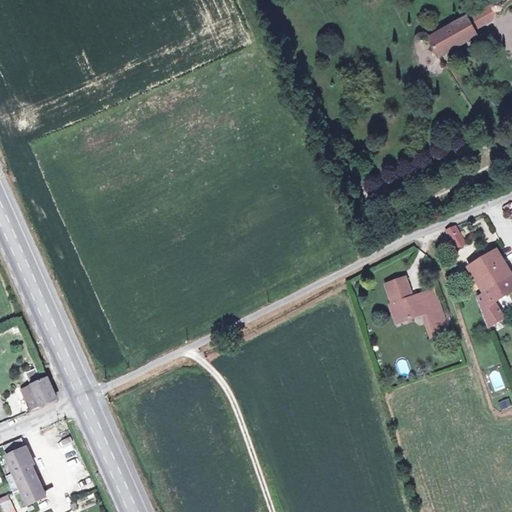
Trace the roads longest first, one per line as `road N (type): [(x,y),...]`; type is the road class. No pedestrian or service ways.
road 1 (unclassified): [(90,393),(511,191)]
road 2 (secondary): [(90,393),(0,192)]
road 3 (secondary): [(0,237),(72,401)]
road 4 (secondary): [(142,511),(90,393)]
road 5 (secondary): [(72,401),(122,511)]
